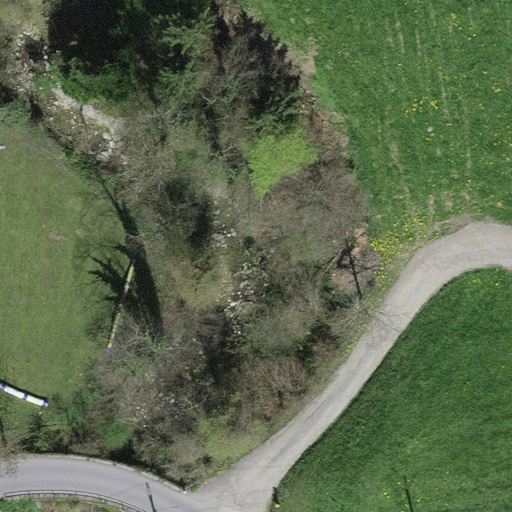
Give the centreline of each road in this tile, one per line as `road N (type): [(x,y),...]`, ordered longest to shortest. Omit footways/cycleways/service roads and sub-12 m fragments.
road 1 (track): [(235,511),(338,398),(431,266),(462,249),(511,248)]
road 2 (unclassified): [(0,487),(53,478),(154,494),(181,511)]
